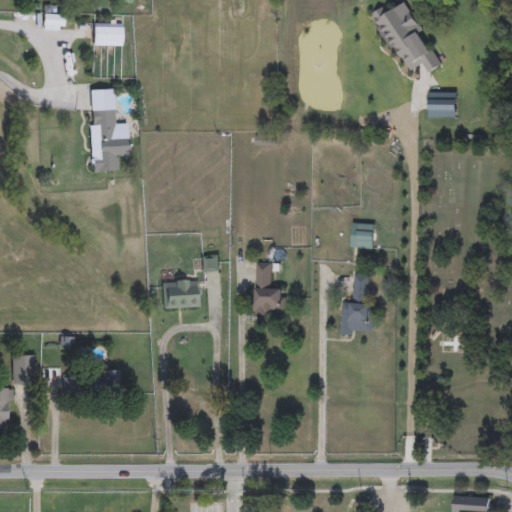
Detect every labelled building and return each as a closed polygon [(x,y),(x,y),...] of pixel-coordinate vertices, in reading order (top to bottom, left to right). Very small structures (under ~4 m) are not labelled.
[(405,75),(373,18),(403,0),(441,66),(427,74),(422,66),(405,75)] [(64,30),(43,30),(43,14),(64,14),(64,30)] [(93,45),(93,20),(122,20),(122,45),(93,45)] [(91,172),(89,89),(114,88),(115,123),(128,123),(129,171),(91,172)] [(373,224),(372,249),(351,248),(352,224),(373,224)] [(218,271),(202,272),(201,256),(218,255),(218,271)] [(255,263),(273,263),(273,291),(286,291),(286,316),(255,316),(255,263)] [(352,304),(354,274),(369,275),(367,304),(376,305),(375,332),(353,331),(353,336),(340,335),(342,303),(352,304)] [(162,280),(199,280),(199,307),(162,307),(162,280)] [(463,353),(441,353),(441,335),(463,335),(463,353)] [(12,355),(33,355),(33,384),(12,384),(12,355)] [(118,372),(119,394),(64,394),(64,372),(118,372)] [(0,387),(9,387),(9,429),(0,429),(0,387)] [(453,511),(453,497),(492,499),(490,511),(453,511)]
